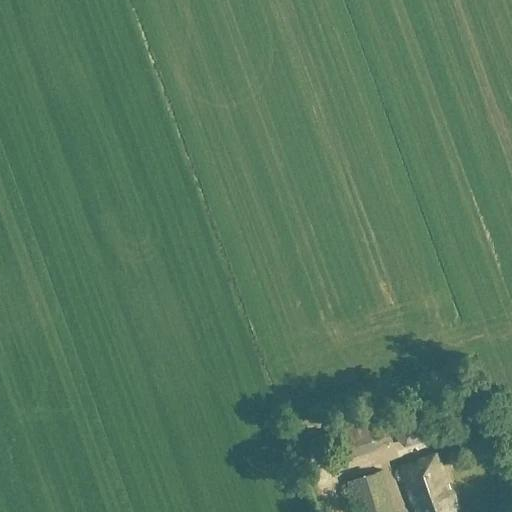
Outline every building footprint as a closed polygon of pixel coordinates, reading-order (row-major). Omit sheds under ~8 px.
[(362,417),(330,425),(340,458),(375,447),(370,430),(386,426),(380,406),(361,410),(362,417)] [(402,446),(420,442),(425,423),(414,412),(394,415),(389,433),(402,446)] [(498,452),(491,435),(468,444),(475,460),(498,452)] [(457,511),(435,452),(396,467),(412,511),(457,511)] [(392,511),(381,472),(346,482),(354,511),(392,511)]
